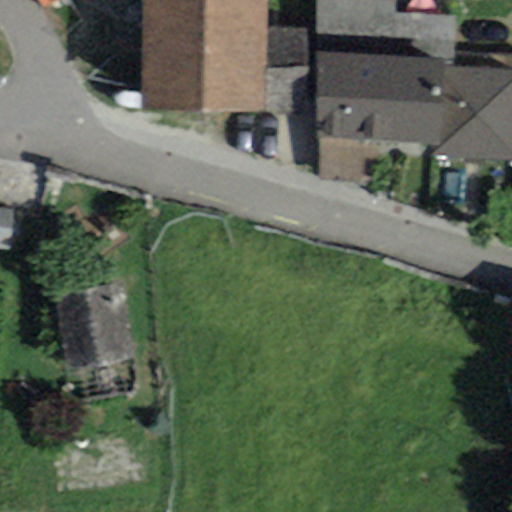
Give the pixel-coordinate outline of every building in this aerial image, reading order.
[(143,0),(143,113),(265,113),(265,29),(265,0),(143,0)] [(317,0),(317,31),(317,53),(441,59),(440,67),(452,67),(455,17),(396,15),(396,1),(359,0),(317,0)] [(317,53),(317,31),(265,29),(265,113),(314,111),(317,53)] [(441,59),(317,53),(314,111),(313,141),(438,147),(440,67),(441,59)] [(438,147),(437,157),(511,159),(511,69),(452,67),(440,67),(438,147)] [(0,209),(0,250),(21,253),(25,212),(0,209)] [(131,362),(119,285),(55,295),(66,372),(131,362)]
